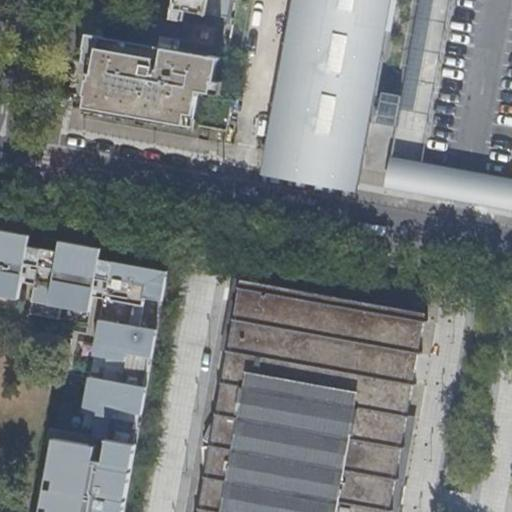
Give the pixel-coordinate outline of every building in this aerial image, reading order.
[(183,0),(183,7),(179,7),(179,9),(233,18),(236,0),(183,0)] [(301,0),(277,153),(366,170),(393,0),(301,0)] [(103,37),(102,36),(96,72),(220,94),(226,58),(185,51),(182,67),(161,64),(163,51),(103,41),(103,37)] [(0,295),(17,299),(29,235),(0,229),(0,295)] [(57,251),(41,248),(28,314),(58,319),(60,307),(88,313),(100,248),(59,241),(57,251)] [(124,511),(137,445),(134,444),(155,330),(139,327),(145,298),(160,301),(166,271),(111,261),(100,319),(98,319),(91,355),(104,357),(100,379),(87,376),(80,412),(94,414),(91,431),(83,428),(82,434),(33,424),(30,439),(45,443),(39,474),(24,472),(21,489),(35,492),(31,511),(124,511)] [(232,352),(203,511),(392,511),(429,312),(245,280),(232,352)]
